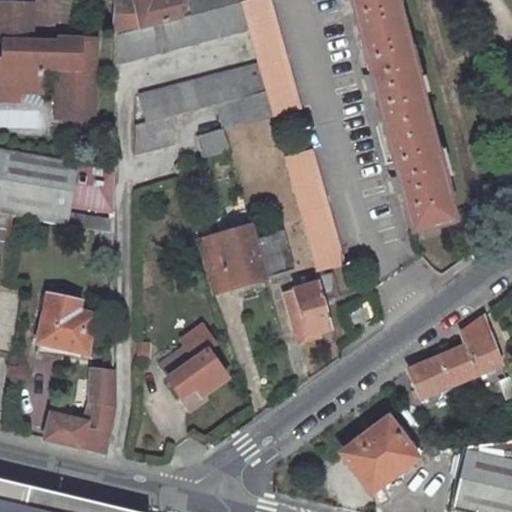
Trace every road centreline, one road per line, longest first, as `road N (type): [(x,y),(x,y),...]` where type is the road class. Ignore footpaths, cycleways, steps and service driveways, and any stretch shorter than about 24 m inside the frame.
road 1 (residential): [(194,496),(199,483),(511,258)]
road 2 (unknown): [(509,260),(427,0)]
road 3 (residential): [(0,451),(194,496)]
